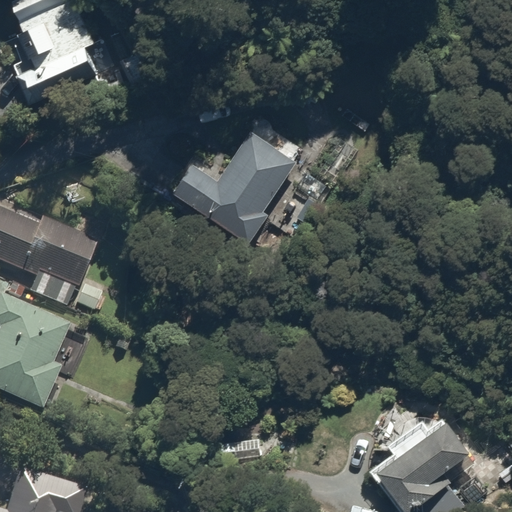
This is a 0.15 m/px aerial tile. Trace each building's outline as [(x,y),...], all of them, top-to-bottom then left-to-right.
[(119,69),(90,0),(24,0),(14,4),(32,48),(16,55),(36,103),(119,69)] [(248,246),(302,165),(253,133),(223,178),(200,163),(176,198),(248,246)] [(0,202),(0,257),(38,272),(30,295),(78,313),(105,242),(0,202)] [(54,364),(71,325),(0,294),(0,386),(48,407),(65,369),(54,364)] [(396,454),(372,474),(404,511),(462,511),(507,474),(447,402),(391,448),(396,454)] [(0,502),(0,511),(86,511),(94,490),(30,466),(15,508),(0,502)]
